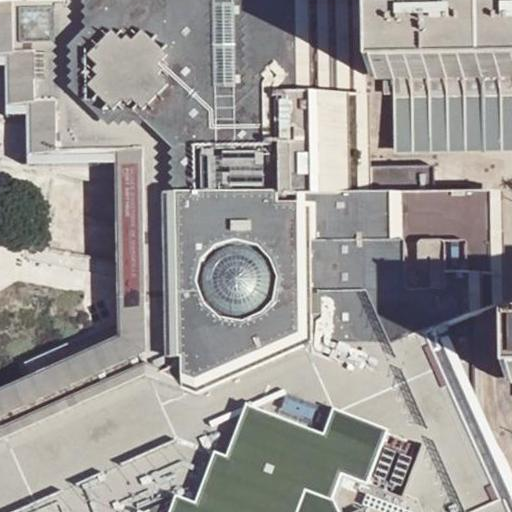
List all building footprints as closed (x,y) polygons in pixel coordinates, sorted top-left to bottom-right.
[(26,150),(158,149),(158,140),(45,141),(44,90),(24,90),(23,40),(2,41),(2,37),(3,37),(2,16),(3,16),(2,0),(0,0),(0,50),(5,50),(5,100),(25,99),(26,150)] [(23,40),(24,90),(44,90),(45,141),(158,140),(158,149),(157,248),(157,305),(156,340),(0,408),(0,511),(511,511),(511,491),(494,458),(434,325),(467,313),(466,194),(363,195),(362,154),(356,0),(2,0),(3,16),(2,16),(3,37),(2,37),(2,41),(23,40)] [(393,28),(511,25),(511,7),(438,10),(393,10),(393,28)] [(395,85),(511,81),(511,25),(393,28),(380,28),(370,28),(371,84),(381,84),(395,85)] [(511,81),(395,85),(396,153),(495,151),(511,150),(511,81)] [(466,194),(467,313),(496,302),(497,299),(496,193),(466,194)] [(0,408),(156,340),(157,305),(96,332),(51,352),(55,361),(56,366),(0,391),(0,408)]
